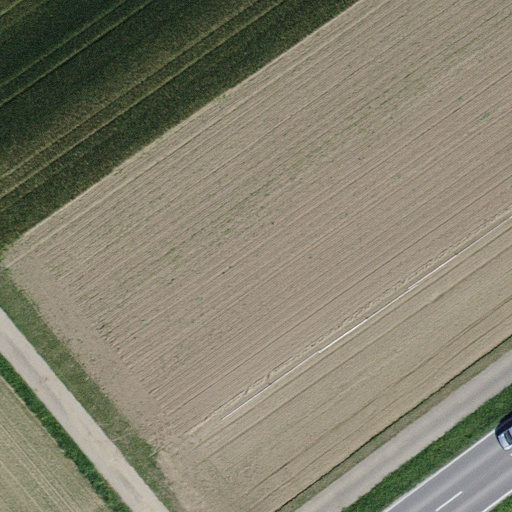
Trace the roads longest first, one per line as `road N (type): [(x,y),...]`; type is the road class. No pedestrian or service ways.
road 1 (track): [(0,318),(157,511)]
road 2 (track): [(328,511),(511,373)]
